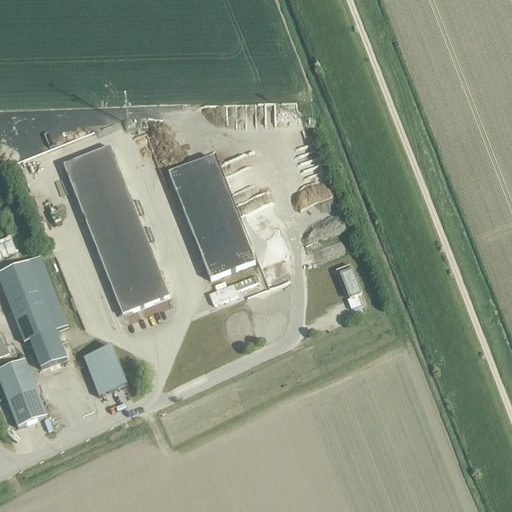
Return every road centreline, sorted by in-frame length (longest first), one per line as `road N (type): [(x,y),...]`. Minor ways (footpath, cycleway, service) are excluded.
road 1 (track): [(511,419),(348,0)]
road 2 (residential): [(154,401),(188,289),(124,133)]
road 3 (unclassified): [(154,401),(338,316)]
road 4 (unclassified): [(4,470),(154,401)]
